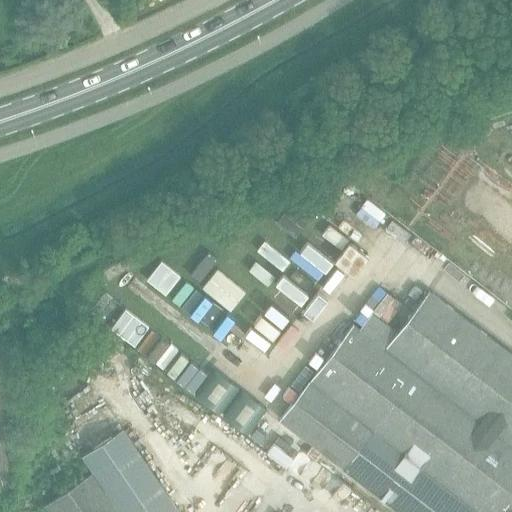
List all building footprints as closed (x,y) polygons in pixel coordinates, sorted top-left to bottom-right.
[(360,231),(367,225),(351,208),(344,214),(360,231)] [(511,354),(427,289),(383,346),(352,322),(279,418),(401,511),(509,511),(511,509),(511,354)] [(279,364),(297,339),(285,330),(266,355),(279,364)] [(71,412),(104,396),(100,389),(111,384),(107,376),(64,397),(71,412)] [(91,470),(119,511),(173,511),(178,509),(122,426),(81,454),(92,470),(91,470)] [(119,511),(91,470),(45,502),(52,511),(119,511)]
